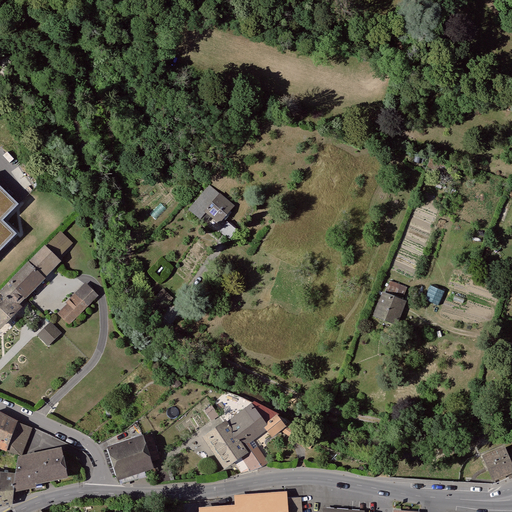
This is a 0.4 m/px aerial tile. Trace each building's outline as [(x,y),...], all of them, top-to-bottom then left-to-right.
[(21,207),(0,186),(0,252),(17,235),(5,224),(21,207)] [(206,210),(219,222),(232,206),(209,187),(191,209),(200,217),(206,210)] [(228,223),(221,232),(229,238),(236,230),(228,223)] [(60,231),(45,246),(57,258),(72,243),(60,231)] [(45,246),(29,263),(43,278),(60,261),(57,258),(45,246)] [(29,263),(10,282),(26,297),(44,279),(43,278),(29,263)] [(391,281),(385,296),(402,302),(408,287),(391,281)] [(0,328),(22,307),(19,304),(26,297),(10,282),(0,291),(0,328)] [(67,304),(58,314),(69,325),(98,295),(85,283),(65,303),(67,304)] [(163,288),(149,303),(160,314),(175,299),(163,288)] [(385,296),(377,316),(394,323),(402,302),(385,296)] [(62,333),(50,322),(37,335),(48,346),(62,333)] [(265,425),(277,417),(280,415),(254,401),(250,404),(265,425)] [(250,404),(225,423),(239,444),(263,427),(265,425),(250,404)] [(6,450),(17,422),(17,421),(0,412),(0,448),(6,451),(6,450)] [(263,427),(266,430),(271,437),(284,426),(277,417),(265,425),(263,427)] [(225,423),(224,421),(202,437),(224,469),(241,457),(246,453),(239,444),(225,423)] [(6,450),(21,455),(31,428),(17,422),(6,450)] [(315,440),(289,422),(282,429),(310,448),(315,440)] [(266,430),(263,427),(239,444),(246,453),(241,457),(251,471),(268,463),(252,440),(266,430)] [(151,435),(143,438),(150,460),(157,457),(151,435)] [(150,460),(143,438),(110,448),(119,479),(153,468),(150,460)] [(511,476),(511,446),(505,449),(502,443),(479,453),(491,480),(507,473),(509,478),(511,476)] [(68,477),(61,447),(21,455),(19,456),(16,473),(14,491),(35,487),(35,484),(68,477)] [(173,478),(169,469),(158,473),(162,483),(173,478)] [(14,491),(16,473),(0,471),(0,506),(12,503),(14,491)] [(287,511),(286,498),(286,493),(237,496),(237,505),(201,508),(201,511),(287,511)] [(287,511),(301,511),(300,497),(286,498),(287,511)]
